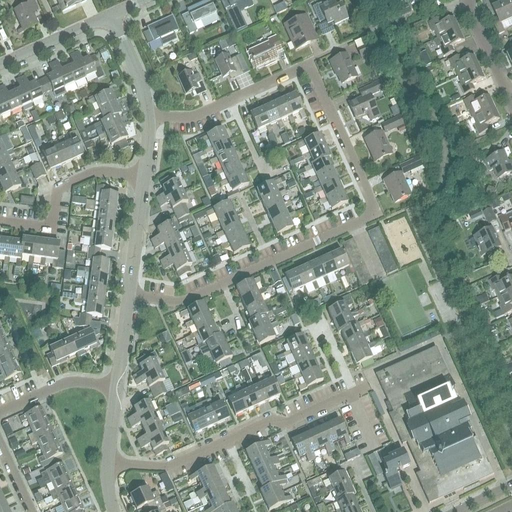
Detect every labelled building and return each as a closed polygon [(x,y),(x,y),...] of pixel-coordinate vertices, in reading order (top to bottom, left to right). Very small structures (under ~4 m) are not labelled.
[(21,30),(17,32),(18,35),(37,27),(31,14),(37,12),(31,0),(26,0),(25,1),(27,5),(13,11),(21,30)] [(87,1),(85,0),(56,0),(62,12),(87,1)] [(208,0),(187,10),(189,13),(181,17),(190,35),(197,31),(194,24),(200,21),(204,29),(219,22),(215,13),(209,0),(208,0)] [(219,0),(226,13),(231,10),(239,12),(253,6),(250,0),(219,0)] [(320,23),(331,18),(335,26),(348,20),(341,5),(336,7),(334,3),(324,7),(322,3),(312,8),(320,23)] [(498,19),(493,21),(499,35),(505,32),(502,25),(511,20),(511,19),(505,3),(494,8),(498,19)] [(409,7),(400,11),(402,16),(411,12),(409,7)] [(148,45),(159,40),(163,47),(177,41),(174,33),(179,31),(173,16),(147,28),(152,39),(147,42),(148,45)] [(306,16),(284,26),(295,51),(310,44),(305,33),(312,30),(306,16)] [(435,41),(459,30),(454,19),(442,24),(439,19),(428,23),(433,33),(438,31),(441,38),(435,41)] [(246,25),(235,30),(236,34),(247,28),(246,25)] [(341,26),(334,29),(337,35),(344,32),(341,26)] [(464,41),(459,30),(435,41),(438,48),(439,47),(444,57),(454,52),(452,47),(464,41)] [(232,38),(225,41),(228,47),(235,44),(232,38)] [(269,43),(249,52),(256,69),(277,59),(275,54),(282,50),(276,38),(268,41),(269,43)] [(357,50),(368,45),(365,38),(354,43),(357,50)] [(361,57),(372,52),(369,45),(358,50),(361,57)] [(104,76),(95,57),(89,59),(83,62),(78,53),(74,55),(85,79),(95,75),(98,80),(103,78),(104,76)] [(107,53),(101,56),(103,62),(109,60),(107,53)] [(194,54),(187,57),(190,62),(197,59),(194,54)] [(85,79),(74,55),(70,57),(74,66),(68,68),(75,84),(85,79)] [(228,56),(215,61),(223,78),(229,76),(231,80),(249,72),(242,55),(230,60),(228,56)] [(334,70),(335,70),(342,85),(357,78),(347,55),(331,62),(334,70)] [(459,69),(462,76),(479,68),(475,57),(462,63),(460,57),(449,62),(454,71),(459,69)] [(75,84),(68,68),(62,71),(57,62),(53,64),(64,89),(75,84)] [(66,93),(64,89),(53,64),(49,66),(53,75),(46,78),(46,79),(41,81),(47,93),(52,90),(53,94),(55,98),(66,93)] [(485,80),(479,68),(462,76),(465,84),(460,86),(464,96),(475,91),(473,86),(485,80)] [(191,73),(178,78),(186,95),(192,93),(194,97),(206,91),(198,75),(193,77),(191,73)] [(47,93),(41,81),(36,83),(29,86),(25,77),(21,79),(32,104),(43,99),(41,95),(47,93)] [(32,104),(21,79),(16,81),(20,90),(14,93),(21,108),(32,104)] [(357,120),(368,115),(371,122),(380,118),(370,97),(387,89),(383,80),(372,85),(373,86),(360,92),(363,98),(349,104),(357,120)] [(21,108),(14,93),(8,95),(4,86),(0,88),(0,89),(11,113),(21,108)] [(0,117),(11,113),(0,89),(0,117)] [(111,93),(105,95),(104,93),(88,100),(89,102),(87,103),(89,107),(96,104),(99,110),(100,111),(116,104),(111,93)] [(295,95),(284,100),(291,116),(292,116),(298,113),(302,120),(306,118),(303,111),(302,111),(295,95)] [(473,110),(476,117),(494,108),(489,98),(477,103),(475,98),(464,103),(468,113),(473,110)] [(291,116),(284,100),(273,105),(280,121),(281,121),(288,118),(291,125),(295,123),(292,116),(291,116)] [(121,115),(116,104),(100,111),(99,110),(92,114),(94,118),(101,115),(105,122),(117,117),(121,115)] [(280,121),(273,105),(262,110),(269,126),(270,126),(277,123),(280,130),(284,128),(281,121),(280,121)] [(73,107),(68,109),(71,116),(76,114),(73,107)] [(500,120),(494,108),(476,117),(480,125),(475,127),(479,137),(490,132),(487,126),(500,120)] [(269,126),(262,110),(251,115),(258,131),(266,128),(269,135),(273,133),(270,126),(269,126)] [(62,113),(54,116),(57,122),(64,119),(62,113)] [(122,128),(117,117),(105,122),(101,123),(93,126),(94,127),(95,131),(103,127),(106,134),(106,135),(122,128)] [(401,117),(395,120),(382,126),(385,133),(404,125),(401,117)] [(52,118),(47,120),(50,127),(55,125),(52,118)] [(80,120),(75,123),(78,129),(83,127),(80,120)] [(94,127),(79,134),(83,141),(88,139),(87,135),(96,131),(95,131),(94,127)] [(127,139),(122,128),(106,135),(106,134),(98,137),(100,142),(108,138),(111,146),(127,139)] [(303,129),(298,131),(301,138),(306,135),(303,129)] [(209,141),(212,148),(212,149),(228,141),(223,130),(207,137),(200,140),(201,144),(209,141)] [(73,142),(66,145),(65,145),(72,161),(84,156),(77,141),(77,140),(74,133),(69,134),(73,142)] [(366,140),(370,149),(371,149),(377,162),(392,155),(382,133),(366,140)] [(28,134),(23,136),(26,144),(32,141),(28,134)] [(199,138),(195,140),(198,146),(201,144),(200,140),(207,137),(206,134),(199,138)] [(285,146),(290,143),(286,134),(280,137),(285,146)] [(10,144),(8,139),(6,136),(1,138),(0,138),(0,156),(6,154),(5,154),(2,147),(10,144)] [(320,136),(310,140),(309,138),(291,146),(293,148),(297,147),(299,150),(306,147),(309,154),(325,147),(320,136)] [(65,145),(66,145),(63,137),(58,139),(62,147),(55,150),(54,150),(61,166),(72,161),(65,145)] [(233,152),(228,141),(212,149),(212,148),(205,151),(205,152),(206,155),(214,152),(217,159),(217,160),(233,152)] [(54,150),(55,150),(52,142),(47,144),(51,151),(43,155),(50,171),(61,166),(54,150)] [(330,158),(325,147),(309,154),(302,157),(302,158),(291,163),(293,167),(302,163),(304,161),(311,158),(314,165),(328,159),(328,160),(330,158)] [(32,148),(26,151),(29,157),(34,154),(32,148)] [(13,150),(5,154),(6,154),(0,156),(0,170),(11,165),(10,164),(7,158),(15,154),(13,150)] [(238,163),(233,152),(217,160),(217,159),(209,162),(211,166),(219,163),(222,170),(222,171),(238,163)] [(503,154),(486,162),(490,172),(494,170),(499,180),(511,173),(511,164),(509,166),(503,154)] [(35,155),(29,158),(33,167),(39,164),(35,155)] [(413,160),(413,161),(400,167),(403,175),(410,171),(412,175),(424,169),(419,157),(413,160)] [(333,170),(328,160),(328,159),(314,165),(312,166),(304,169),(306,173),(313,170),(316,177),(316,178),(333,170)] [(18,161),(10,164),(11,165),(0,170),(0,183),(16,176),(15,175),(12,169),(19,165),(18,161)] [(243,174),(238,163),(222,171),(222,170),(214,173),(216,177),(224,174),(227,181),(243,174)] [(36,181),(46,177),(41,165),(31,169),(36,181)] [(337,181),(333,170),(316,178),(316,177),(309,180),(311,184),(318,181),(321,188),(321,189),(337,181)] [(22,172),(15,175),(16,176),(0,183),(0,184),(5,195),(21,188),(17,180),(24,176),(22,172)] [(248,186),(243,174),(227,181),(219,184),(221,188),(229,185),(232,193),(237,191),(248,186)] [(384,181),(388,190),(389,189),(395,203),(411,196),(401,174),(384,181)] [(156,199),(158,203),(183,192),(178,181),(175,183),(172,177),(160,183),(163,188),(165,195),(156,199)] [(257,191),(262,202),(278,195),(278,194),(275,188),(282,184),(280,180),(272,184),(257,191)] [(342,192),(337,181),(321,189),(321,188),(314,191),(316,195),(323,192),(326,199),(326,200),(342,192)] [(73,197),(73,198),(72,204),(85,206),(115,210),(117,196),(107,195),(108,189),(96,187),(95,194),(102,194),(100,203),(86,201),(86,199),(73,197)] [(212,188),(207,190),(210,197),(216,195),(212,188)] [(489,189),(487,194),(495,197),(497,191),(489,189)] [(285,191),(278,194),(278,195),(262,202),(267,213),(283,206),(283,205),(280,199),(287,195),(285,191)] [(188,203),(183,192),(158,203),(160,208),(169,203),(172,210),(173,210),(175,215),(187,210),(185,205),(188,203)] [(347,204),(342,192),(326,200),(326,199),(319,202),(320,206),(328,203),(331,211),(347,204)] [(21,198),(21,205),(33,207),(34,200),(21,198)] [(497,201),(491,204),(494,210),(500,207),(497,201)] [(226,202),(194,217),(196,222),(207,217),(206,214),(214,210),(214,211),(227,204),(226,202)] [(290,202),(283,205),(283,206),(267,213),(272,224),(288,217),(288,216),(284,210),(292,206),(290,202)] [(215,215),(218,221),(218,222),(235,215),(229,204),(227,204),(214,211),(214,210),(206,214),(207,217),(208,218),(215,215)] [(113,224),(115,210),(85,206),(85,211),(99,213),(98,222),(113,224)] [(187,210),(175,215),(179,224),(191,219),(187,210)] [(489,225),(497,221),(492,210),(484,213),(489,225)] [(511,212),(498,218),(505,233),(511,230),(511,231),(511,212)] [(295,213),(288,216),(288,217),(272,224),(277,236),(293,229),(289,221),(297,217),(295,213)] [(239,226),(235,215),(218,222),(218,221),(211,225),(213,229),(220,226),(223,232),(223,233),(239,226)] [(111,237),(113,224),(98,222),(97,230),(82,228),(82,234),(111,237)] [(153,245),(177,234),(172,223),(157,230),(160,237),(151,241),(153,245)] [(244,237),(239,226),(223,233),(223,232),(216,236),(218,240),(225,236),(228,243),(228,244),(244,237)] [(370,239),(381,234),(379,228),(368,233),(370,239)] [(479,247),(477,248),(482,258),(502,249),(493,230),(475,238),(479,247)] [(110,252),(111,237),(82,234),(81,238),(90,239),(88,249),(87,254),(99,256),(100,250),(110,252)] [(182,245),(177,234),(153,245),(155,250),(164,246),(167,252),(182,245)] [(383,239),(381,234),(370,239),(372,244),(383,239)] [(250,248),(244,237),(228,244),(228,243),(221,246),(223,251),(230,247),(234,255),(250,248)] [(33,258),(35,241),(23,239),(22,243),(23,243),(21,257),(29,258),(28,266),(33,266),(34,258),(33,258)] [(386,244),(383,239),(372,244),(375,249),(386,244)] [(9,259),(11,242),(0,240),(0,258),(5,259),(4,267),(9,267),(10,259),(9,259)] [(345,250),(356,245),(353,240),(342,245),(345,250)] [(45,260),(47,242),(35,241),(33,258),(34,258),(41,259),(40,267),(45,268),(46,260),(45,260)] [(21,260),(21,257),(23,243),(22,243),(11,242),(9,259),(10,259),(17,260),(16,268),(15,268),(14,277),(19,278),(20,269),(22,260),(21,260)] [(59,244),(47,242),(45,260),(46,260),(53,261),(52,269),(63,270),(65,252),(58,252),(59,244)] [(377,254),(388,250),(386,244),(375,249),(377,254)] [(162,266),(187,255),(182,245),(167,252),(169,258),(160,262),(162,266)] [(358,251),(356,245),(345,250),(347,256),(358,251)] [(380,260),(391,255),(388,250),(377,254),(380,260)] [(349,261),(360,256),(358,251),(347,256),(349,261)] [(341,252),(329,257),(337,273),(338,272),(344,269),(348,277),(352,275),(348,267),(341,252)] [(189,268),(192,266),(191,265),(196,263),(192,253),(187,255),(162,266),(164,271),(173,266),(176,273),(177,273),(179,278),(191,273),(189,268)] [(98,262),(99,256),(87,254),(87,261),(93,261),(92,270),(77,268),(77,273),(106,277),(108,263),(98,262)] [(382,265),(393,260),(391,255),(380,260),(382,265)] [(352,266),(363,261),(360,256),(349,261),(352,266)] [(337,273),(329,257),(319,262),(326,278),(327,277),(333,274),(337,282),(341,280),(338,272),(337,273)] [(384,270),(395,265),(393,260),(382,265),(384,270)] [(354,271),(365,266),(363,261),(352,266),(354,271)] [(326,278),(319,262),(308,267),(315,283),(316,282),(322,279),(326,287),(330,285),(327,277),(326,278)] [(387,276),(398,271),(395,265),(384,270),(387,276)] [(357,277),(367,272),(365,266),(354,271),(357,277)] [(315,283),(308,267),(297,272),(304,288),(305,287),(312,284),(315,292),(319,290),(316,282),(315,283)] [(304,288),(297,272),(285,277),(293,293),(301,289),(304,297),(308,295),(305,287),(304,288)] [(359,282),(370,277),(367,272),(357,277),(359,282)] [(105,291),(106,277),(77,273),(76,277),(84,278),(84,280),(90,281),(89,288),(105,291)] [(372,282),(370,277),(359,282),(361,287),(372,282)] [(236,289),(242,300),(258,293),(257,292),(254,286),(261,282),(260,278),(252,282),(236,289)] [(498,290),(501,297),(511,292),(511,278),(502,283),(500,278),(489,282),(493,292),(498,290)] [(103,304),(105,291),(89,288),(83,288),(81,297),(74,296),(73,300),(103,304)] [(265,289),(257,292),(258,293),(242,300),(247,311),(263,304),(262,303),(259,297),(266,293),(265,289)] [(511,292),(501,297),(505,305),(499,307),(504,316),(511,312),(511,292)] [(334,296),(323,301),(325,304),(335,299),(334,296)] [(346,308),(353,305),(349,296),(333,303),(336,308),(328,312),(333,323),(349,316),(349,315),(346,308)] [(101,318),(103,304),(73,300),(73,305),(87,307),(86,316),(80,315),(79,321),(90,323),(91,317),(101,318)] [(269,300),(262,303),(263,304),(247,311),(251,322),(252,322),(268,315),(267,314),(264,308),(271,304),(269,300)] [(318,300),(311,303),(314,309),(321,306),(318,300)] [(270,305),(272,312),(283,308),(282,302),(270,305)] [(189,315),(192,322),(193,323),(209,315),(204,304),(188,311),(180,314),(182,318),(189,315)] [(272,312),(267,314),(268,315),(252,322),(251,322),(249,323),(254,334),(270,327),(269,326),(266,320),(274,316),(272,312)] [(356,312),(349,315),(349,316),(333,323),(338,334),(341,333),(354,327),(351,319),(358,316),(356,312)] [(214,326),(209,315),(193,323),(192,322),(185,325),(187,329),(194,326),(197,333),(198,334),(214,326)] [(300,324),(298,320),(296,315),(290,318),(294,327),(300,324)] [(356,326),(354,327),(341,333),(346,344),(362,337),(361,336),(358,329),(366,326),(364,322),(356,325),(356,326)] [(277,323),(269,326),(270,327),(254,334),(259,346),(275,339),(271,331),(279,327),(277,323)] [(219,337),(214,326),(198,334),(197,333),(190,336),(190,337),(185,339),(187,344),(193,341),(192,340),(199,337),(202,344),(203,344),(219,337)] [(38,328),(30,331),(35,340),(42,337),(38,328)] [(96,339),(94,340),(90,332),(70,340),(77,354),(90,348),(91,350),(100,346),(96,339)] [(369,332),(361,336),(362,337),(346,344),(351,355),(367,348),(366,347),(363,340),(371,337),(369,332)] [(221,336),(219,337),(203,344),(202,344),(198,346),(200,350),(207,347),(210,353),(210,354),(226,347),(221,336)] [(292,355),(308,348),(303,336),(287,344),(290,352),(283,355),(285,359),(292,356),(292,355)] [(0,355),(10,351),(5,339),(0,341),(0,355)] [(64,359),(77,354),(70,340),(50,349),(51,353),(46,355),(52,368),(66,362),(64,359)] [(374,343),(366,347),(367,348),(351,355),(356,366),(372,359),(368,351),(376,348),(374,343)] [(232,358),(226,347),(210,354),(210,353),(203,357),(205,361),(212,358),(216,366),(219,364),(229,359),(232,358)] [(297,366),(313,359),(308,348),(292,355),(292,356),(285,359),(290,370),(297,367),(297,366)] [(467,427),(469,426),(467,421),(469,420),(463,407),(461,408),(458,403),(456,404),(453,396),(451,397),(448,391),(454,388),(436,348),(375,375),(393,413),(389,415),(402,445),(406,444),(420,473),(416,475),(429,505),(463,489),(464,491),(479,484),(479,482),(494,476),(477,438),(471,441),(468,435),(470,434),(467,427)] [(0,368),(15,362),(10,351),(0,355),(0,368)] [(186,352),(180,355),(185,366),(191,363),(186,352)] [(133,377),(135,382),(160,371),(155,360),(151,361),(149,356),(137,361),(140,367),(139,367),(142,373),(133,377)] [(229,359),(219,364),(221,369),(231,364),(229,359)] [(302,377),(318,370),(313,359),(297,366),(297,367),(300,373),(293,377),(295,381),(302,378),(302,377)] [(0,382),(20,373),(15,362),(0,368),(0,371),(2,376),(0,376),(0,382)] [(233,367),(228,369),(230,375),(236,373),(233,367)] [(261,385),(260,386),(254,389),(250,381),(251,381),(246,370),(242,372),(247,383),(246,383),(249,391),(250,390),(258,406),(269,401),(261,385)] [(323,381),(318,370),(302,377),(302,378),(305,384),(298,388),(300,392),(307,389),(308,389),(308,388),(316,384),(323,381)] [(165,382),(160,371),(135,382),(137,386),(146,382),(149,389),(150,388),(152,394),(164,389),(162,383),(165,382)] [(219,373),(213,376),(215,381),(222,378),(219,373)] [(257,378),(260,386),(261,385),(269,401),(280,396),(273,380),(265,384),(261,377),(257,378)] [(203,380),(198,382),(201,388),(201,389),(206,387),(203,380)] [(198,382),(190,386),(193,391),(201,388),(198,382)] [(250,390),(249,391),(243,394),(239,386),(235,388),(239,396),(239,395),(247,411),(258,406),(250,390)] [(187,388),(174,393),(177,400),(190,394),(187,388)] [(164,389),(152,394),(155,399),(167,394),(164,389)] [(239,395),(239,396),(232,399),(229,391),(224,393),(228,401),(235,417),(247,411),(239,395)] [(210,400),(206,402),(217,425),(229,419),(222,403),(214,407),(210,400)] [(130,424),(154,413),(149,402),(134,409),(137,415),(128,420),(130,424)] [(217,425),(206,402),(210,409),(203,412),(199,405),(195,407),(199,414),(207,430),(217,425)] [(199,414),(192,417),(187,407),(182,410),(186,420),(188,419),(195,435),(207,430),(199,414)] [(27,421),(30,428),(46,420),(41,408),(19,419),(21,423),(27,421)] [(159,423),(154,413),(130,424),(132,428),(141,424),(144,430),(159,423)] [(179,414),(171,418),(174,424),(182,421),(179,414)] [(51,431),(46,420),(30,428),(33,434),(27,437),(29,441),(51,431)] [(339,420),(329,425),(337,441),(341,439),(345,447),(350,444),(339,420)] [(22,429),(29,427),(27,423),(12,429),(15,437),(24,433),(22,429)] [(139,445),(164,434),(159,423),(144,430),(146,436),(137,441),(139,445)] [(337,441),(329,425),(319,429),(330,453),(334,451),(331,444),(337,441)] [(330,453),(319,429),(310,433),(318,450),(324,447),(327,454),(330,453)] [(56,443),(51,431),(29,441),(31,446),(37,443),(40,450),(56,443)] [(318,450),(310,433),(301,438),(311,462),(315,460),(312,453),(318,450)] [(169,445),(164,434),(139,445),(141,449),(150,445),(153,452),(154,452),(156,457),(168,452),(166,446),(169,445)] [(311,462),(301,438),(291,442),(298,459),(305,456),(308,463),(311,462)] [(15,439),(9,441),(12,448),(18,446),(15,439)] [(245,453),(250,463),(266,456),(264,450),(271,447),(269,442),(245,453)] [(62,454),(56,443),(40,450),(43,457),(37,459),(40,464),(53,458),(62,454)] [(23,451),(15,454),(18,460),(26,456),(23,451)] [(409,466),(403,452),(388,458),(386,455),(377,459),(390,490),(400,485),(395,473),(409,466)] [(254,472),(278,462),(276,458),(269,461),(266,456),(250,463),(254,472)] [(53,458),(40,464),(42,469),(55,462),(53,458)] [(279,465),(278,462),(254,472),(258,482),(275,474),(272,469),(279,465)] [(48,477),(51,484),(68,477),(62,465),(41,475),(43,480),(48,477)] [(198,480),(200,485),(217,478),(213,468),(189,479),(191,483),(198,480)] [(329,493),(330,493),(348,485),(346,481),(348,480),(345,472),(328,480),(333,491),(329,493)] [(283,482),(286,481),(285,478),(285,477),(278,480),(275,474),(258,482),(262,491),(260,492),(260,493),(283,482)] [(73,488),(68,477),(51,484),(54,490),(49,493),(51,498),(73,488)] [(197,498),(221,487),(217,478),(200,485),(203,491),(196,495),(197,498)] [(308,490),(321,484),(318,479),(306,484),(308,490)] [(285,486),(283,482),(260,493),(264,502),(281,495),(278,489),(285,486)] [(349,488),(348,485),(330,493),(332,498),(335,496),(338,502),(336,503),(353,496),(353,495),(355,494),(351,487),(349,488)] [(226,497),(221,487),(197,498),(199,502),(207,499),(209,504),(226,497)] [(78,499),(73,488),(51,498),(53,502),(59,500),(62,506),(78,499)] [(157,492),(150,495),(147,489),(131,497),(137,510),(147,506),(149,511),(163,505),(157,492)] [(283,501),(281,495),(264,502),(268,511),(269,511),(292,502),(290,498),(283,501)] [(356,503),(353,496),(336,503),(337,507),(333,509),(334,511),(345,511),(355,508),(354,504),(356,503)] [(216,511),(233,505),(230,506),(226,497),(209,504),(212,510),(207,511),(216,511)] [(197,498),(184,504),(186,509),(200,503),(199,502),(197,498)] [(79,511),(83,510),(78,499),(62,506),(64,511),(79,511)]
